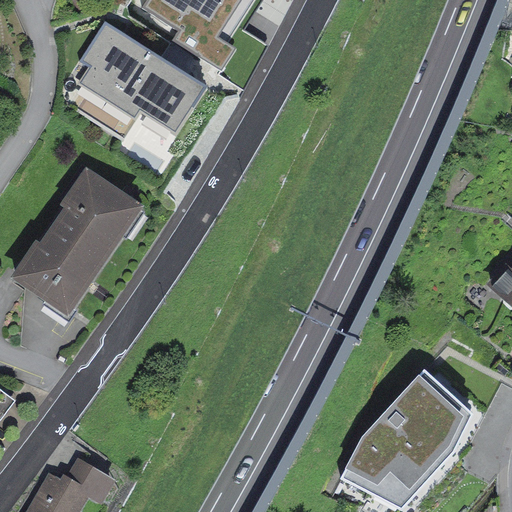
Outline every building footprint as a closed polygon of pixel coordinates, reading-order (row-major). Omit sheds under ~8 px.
[(242,0),(145,0),(141,8),(178,31),(172,41),(222,72),(237,49),(218,37),(242,0)] [(78,83),(135,120),(141,111),(177,134),(208,85),(105,19),(78,62),(88,68),(78,83)] [(90,161),(21,261),(71,296),(141,196),(90,161)] [(511,270),(507,266),(488,287),(511,309),(511,270)] [(472,403),(413,377),(346,457),(383,509),(406,494),(434,466),(452,446),(467,427),(472,403)] [(56,469),(31,511),(74,511),(89,488),(105,497),(116,478),(78,456),(67,475),(56,469)]
